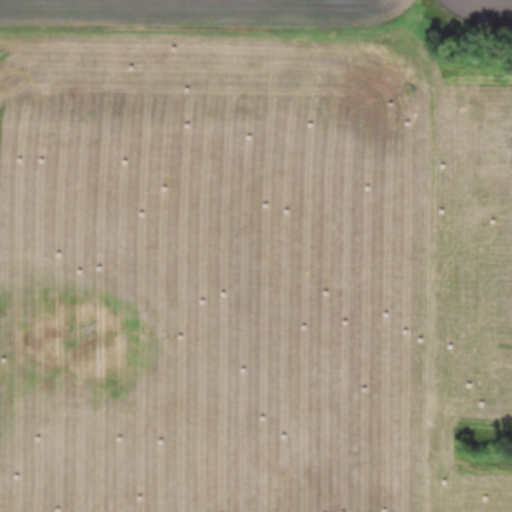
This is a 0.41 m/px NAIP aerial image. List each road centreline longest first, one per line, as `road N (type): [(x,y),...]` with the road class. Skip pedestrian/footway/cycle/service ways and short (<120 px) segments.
road 1 (track): [(423,0),(418,511)]
road 2 (track): [(0,39),(425,40)]
